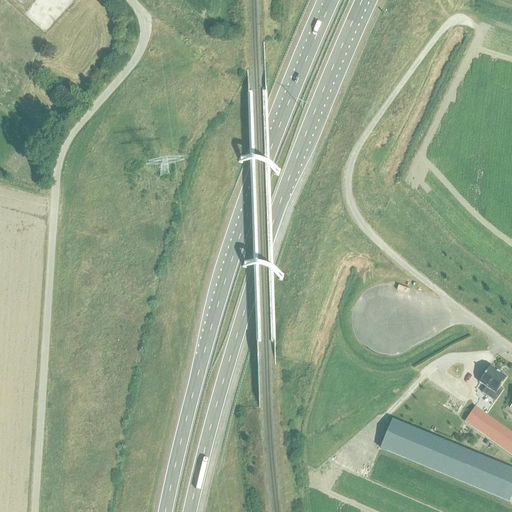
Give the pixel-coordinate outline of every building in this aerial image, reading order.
[(400,284),(398,289),(410,293),(412,287),(400,284)] [(440,366),(432,378),(467,400),(474,388),(440,366)] [(491,391),(495,394),(506,378),(490,367),(479,383),(486,388),(485,390),(489,393),(491,391)] [(465,422),(511,454),(511,433),(475,408),(465,422)] [(380,449),(509,502),(511,494),(511,470),(392,421),(380,449)]
